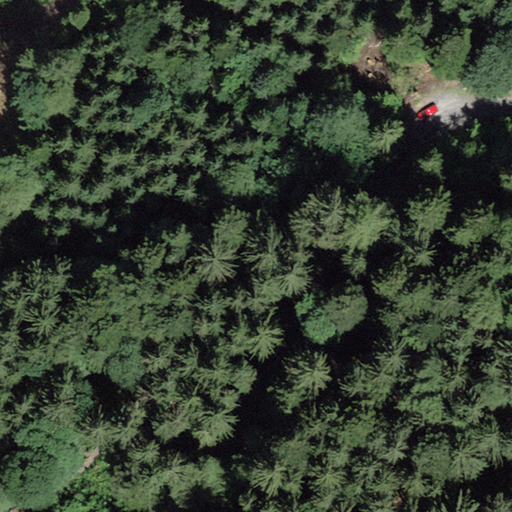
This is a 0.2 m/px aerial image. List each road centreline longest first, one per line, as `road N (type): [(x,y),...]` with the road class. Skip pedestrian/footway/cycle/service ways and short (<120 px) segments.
road 1 (track): [(23,511),(79,473),(257,244),(360,150),(410,118),(426,116),(437,131)]
road 2 (unclassified): [(511,106),(463,116),(437,131),(424,160),(373,200),(185,511)]
